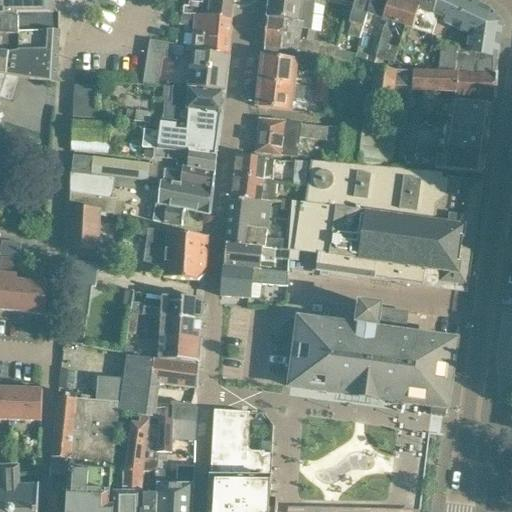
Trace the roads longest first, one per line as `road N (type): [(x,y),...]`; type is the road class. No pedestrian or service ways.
road 1 (residential): [(43,511),(69,31),(87,0)]
road 2 (residential): [(200,511),(218,222),(251,0)]
road 3 (tertiary): [(460,511),(511,96)]
